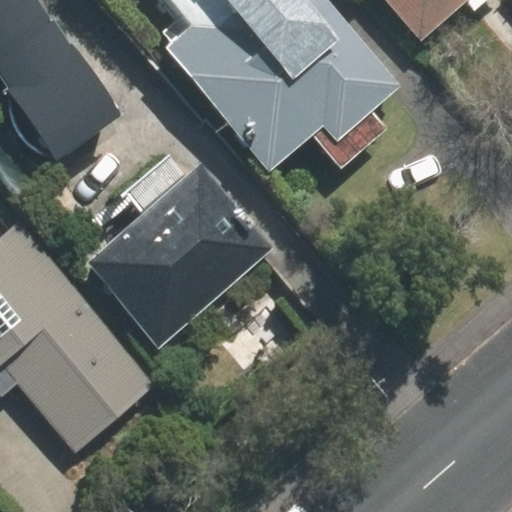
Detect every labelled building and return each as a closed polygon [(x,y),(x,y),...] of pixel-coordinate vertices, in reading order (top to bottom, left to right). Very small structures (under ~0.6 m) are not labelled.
[(0,0),(0,90),(51,163),(115,117),(32,0),(0,0)] [(162,0),(189,31),(162,54),(265,173),(306,137),(335,170),(381,131),(366,113),(395,88),(318,0),(162,0)] [(379,0),(416,42),(461,3),(470,14),(484,0),(379,0)] [(511,0),(501,0),(511,11),(511,0)] [(178,176),(161,155),(111,200),(128,219),(75,267),(151,351),(263,251),(188,167),(178,176)] [(0,399),(15,386),(72,452),(153,382),(17,225),(0,238),(0,399)]
